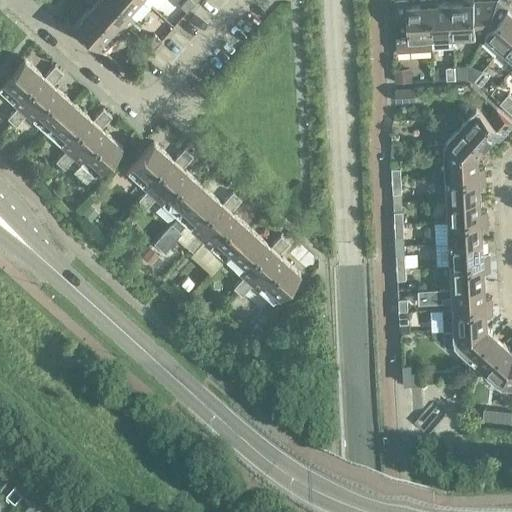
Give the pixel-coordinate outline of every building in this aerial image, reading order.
[(126,27),(96,0),(87,0),(92,4),(85,12),(115,39),(126,27)] [(137,15),(120,0),(96,0),(126,27),(137,15)] [(148,2),(145,0),(120,0),(137,15),(148,2)] [(195,1),(194,0),(183,0),(179,5),(186,11),(195,1)] [(409,38),(431,37),(429,0),(420,0),(421,4),(409,5),(408,0),(394,0),(395,22),(408,22),(409,38)] [(438,0),(429,0),(431,37),(452,36),(452,41),(454,41),(451,2),(438,3),(438,0)] [(463,0),(464,1),(451,2),(454,41),(463,41),(462,35),(476,34),(476,31),(485,31),(485,33),(487,34),(485,0),(474,1),(473,0),(463,0)] [(488,0),(485,0),(487,34),(502,48),(511,37),(511,4),(507,0),(488,0)] [(115,39),(85,12),(73,24),(104,52),(115,39)] [(152,49),(160,40),(153,33),(145,43),(152,49)] [(511,37),(502,48),(511,56),(511,37)] [(152,49),(145,43),(136,53),(143,59),(152,49)] [(0,83),(0,90),(9,99),(36,68),(23,57),(0,83)] [(36,68),(9,99),(17,106),(7,117),(11,121),(58,68),(54,64),(44,76),(36,68)] [(459,78),(468,78),(467,65),(458,66),(459,78)] [(447,79),(456,79),(455,66),(447,66),(447,79)] [(58,68),(11,121),(15,125),(25,114),(33,120),(60,90),(53,83),(63,72),(58,68)] [(483,71),(475,80),(481,86),(489,76),(483,71)] [(60,90),(33,120),(45,131),(72,101),(60,90)] [(506,108),(511,101),(511,96),(508,94),(500,103),(506,108)] [(72,101),(45,131),(57,142),(85,112),(72,101)] [(85,112),(57,142),(65,149),(55,160),(59,164),(107,111),(102,107),(92,119),(85,112)] [(476,107),(461,123),(486,146),(495,136),(499,140),(511,125),(511,121),(497,108),(489,118),(476,107)] [(107,111),(59,164),(63,168),(74,157),(82,164),(109,134),(101,127),(111,115),(107,111)] [(428,143),(429,157),(478,155),(486,146),(461,123),(444,142),(428,143)] [(109,134),(82,164),(94,175),(122,145),(109,134)] [(126,171),(138,182),(166,152),(153,140),(126,171)] [(166,152),(138,182),(146,189),(136,201),(140,204),(188,151),(184,148),(174,159),(166,152)] [(188,151),(140,204),(145,208),(155,197),(163,204),(190,173),(182,167),(192,155),(188,151)] [(478,155),(429,157),(439,157),(439,158),(445,157),(446,178),(485,176),(485,167),(479,167),(478,155)] [(400,167),(391,168),(392,181),(401,180),(400,167)] [(190,173),(163,204),(175,215),(202,184),(190,173)] [(485,176),(446,178),(447,199),(481,197),(480,185),(486,184),(485,176)] [(401,180),(392,181),(393,193),(401,193),(401,180)] [(202,184),(175,215),(187,225),(214,195),(202,184)] [(214,195),(187,225),(194,232),(184,244),(189,248),(236,195),(232,191),(222,202),(214,195)] [(236,195),(189,248),(193,252),(203,240),(211,247),(238,217),(230,210),(240,199),(236,195)] [(481,197),(447,199),(448,221),(487,219),(487,210),(481,210),(481,197)] [(402,210),(394,211),(395,224),(403,223),(402,210)] [(238,217),(211,247),(223,258),(250,228),(238,217)] [(487,219),(448,221),(450,242),(483,241),(482,228),(488,228),(487,219)] [(403,223),(395,224),(395,236),(404,236),(403,223)] [(250,228),(223,258),(235,269),(262,239),(250,228)] [(262,239),(235,269),(243,276),(233,287),(237,291),(285,238),(280,234),(270,245),(262,239)] [(285,238),(237,291),(241,295),(251,283),(259,291),(287,260),(279,253),(289,242),(285,238)] [(483,241),(450,242),(451,264),(490,262),(489,253),(484,253),(483,241)] [(397,267),(406,266),(405,253),(396,254),(397,267)] [(287,260),(259,291),(272,302),(299,272),(287,260)] [(490,262),(451,264),(452,286),(485,284),(485,271),(490,271),(490,262)] [(397,267),(398,279),(406,278),(406,266),(397,267)] [(485,284),(452,286),(453,308),(492,306),(492,297),(486,297),(485,284)] [(399,310),(408,310),(407,297),(399,298),(399,310)] [(492,306),(453,308),(443,308),(444,329),(449,329),(488,327),(487,315),(493,314),(492,306)] [(399,310),(400,322),(400,323),(408,322),(408,310),(399,310)] [(498,336),(496,334),(488,327),(449,329),(444,330),(445,343),(455,343),(476,361),(477,360),(476,360),(496,337),(497,337),(498,336)] [(400,330),(401,339),(409,339),(408,329),(400,330)] [(481,366),(483,368),(502,385),(507,385),(507,390),(511,390),(511,348),(504,341),(503,342),(503,343),(483,366),(482,365),(481,366)] [(493,420),(509,421),(510,413),(494,411),(493,420)] [(30,509),(35,503),(18,487),(12,493),(30,509)]
